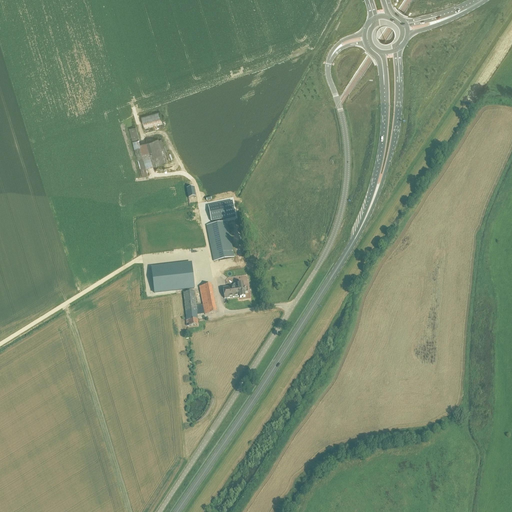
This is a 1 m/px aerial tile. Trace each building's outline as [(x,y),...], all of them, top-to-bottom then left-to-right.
[(141,117),(144,128),(162,123),(159,112),(141,117)] [(128,129),(142,177),(148,175),(146,168),(153,166),(154,172),(169,168),(161,139),(159,140),(157,135),(140,140),(136,127),(128,129)] [(196,197),(194,187),(186,189),(188,199),(196,197)] [(235,216),(232,201),(208,206),(211,221),(235,216)] [(206,226),(213,262),(234,258),(231,244),(234,244),(233,241),(231,241),(227,222),(206,226)] [(191,264),(151,269),(154,294),(194,289),(191,264)] [(237,285),(239,297),(239,299),(244,298),(244,294),(247,293),(246,288),(243,289),(242,284),(237,285)] [(189,326),(197,326),(196,320),(197,320),(197,315),(205,314),(205,315),(217,313),(211,285),(199,287),(203,305),(196,306),(194,292),(183,293),(186,321),(186,326),(189,326)] [(239,297),(237,285),(232,285),(232,287),(222,289),(224,299),(239,297)]
